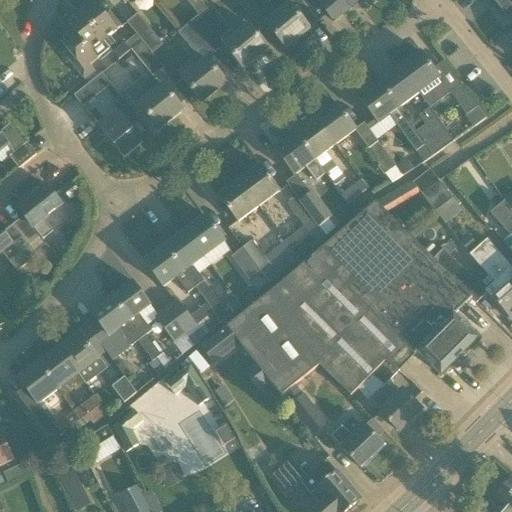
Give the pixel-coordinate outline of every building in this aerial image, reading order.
[(184,0),(198,16),(202,14),(209,7),(202,0),(184,0)] [(248,0),(244,0),(239,4),(252,20),(260,14),(248,0)] [(271,0),(267,3),(277,15),(266,25),(285,49),(309,30),(293,11),(302,3),(301,2),(299,0),(271,0)] [(320,0),(317,2),(321,8),(334,23),(358,4),(360,7),(368,0),(320,0)] [(501,17),(503,15),(506,19),(511,13),(511,0),(491,0),(495,4),(492,6),(501,17)] [(85,4),(78,10),(108,48),(114,44),(110,38),(121,29),(109,14),(105,17),(94,3),(88,8),(85,4)] [(67,25),(70,29),(97,62),(98,61),(98,60),(109,51),(108,49),(108,48),(78,10),(70,17),(73,20),(67,25)] [(220,36),(202,14),(198,16),(190,23),(209,45),(220,36)] [(136,36),(141,42),(157,61),(168,52),(137,15),(126,24),(136,36)] [(243,70),(267,51),(244,22),(220,41),(243,70)] [(209,45),(190,23),(177,34),(195,56),(209,45)] [(97,62),(70,29),(63,35),(66,38),(60,43),(71,57),(68,60),(84,81),(95,73),(91,67),(97,62)] [(130,52),(131,51),(130,51),(141,42),(136,36),(124,45),(130,52)] [(52,38),(47,44),(53,49),(58,43),(52,38)] [(130,51),(131,51),(153,78),(163,69),(157,61),(141,42),(130,51)] [(119,62),(130,52),(124,45),(113,54),(119,62)] [(420,53),(399,68),(419,96),(429,108),(444,96),(443,84),(420,53)] [(202,104),(225,85),(202,57),(192,65),(194,69),(181,78),(202,104)] [(399,68),(379,84),(399,110),(419,96),(399,68)] [(74,97),(83,108),(110,86),(102,75),(74,97)] [(144,78),(125,93),(137,108),(140,106),(159,131),(183,112),(162,85),(161,86),(157,80),(149,86),(144,78)] [(399,110),(379,84),(358,99),(378,126),(389,117),(416,153),(423,164),(433,158),(432,157),(415,133),(399,110)] [(449,94),(466,116),(467,116),(475,127),(485,119),(461,85),(449,94)] [(336,105),(316,120),(336,147),(356,132),(336,105)] [(425,126),(415,133),(432,157),(453,142),(429,109),(418,117),(425,126)] [(99,128),(124,159),(142,144),(117,113),(99,128)] [(316,162),(325,175),(334,186),(344,179),(326,154),(336,147),(316,120),(295,135),(316,162)] [(0,151),(6,146),(13,154),(8,158),(19,171),(37,157),(27,145),(26,146),(9,126),(0,133),(0,151)] [(316,182),(325,175),(316,162),(295,135),(274,151),(294,178),(306,169),(316,182)] [(340,154),(360,181),(361,181),(368,189),(395,167),(378,143),(367,151),(379,167),(368,176),(347,148),(340,154)] [(401,162),(395,167),(403,178),(413,171),(409,164),(401,162)] [(259,166),(239,182),(259,209),(280,194),(259,166)] [(412,184),(419,193),(435,213),(452,200),(429,171),(412,184)] [(361,181),(360,181),(342,196),(349,205),(368,189),(361,181)] [(259,209),(239,182),(218,197),(238,225),(259,209)] [(62,190),(70,201),(79,194),(70,183),(62,190)] [(24,217),(13,225),(29,246),(40,237),(43,239),(52,232),(43,220),(60,206),(44,185),(16,208),(24,217)] [(298,203),(311,220),(313,219),(320,228),(332,219),(312,192),(298,203)] [(511,192),(502,199),(504,203),(511,213),(511,192)] [(504,243),(511,252),(511,213),(504,203),(490,214),(510,238),(504,243)] [(281,398),(295,386),(319,366),(350,397),(358,390),(387,360),(399,371),(417,353),(440,376),(477,339),(454,316),(472,299),(461,288),(434,260),(433,260),(375,204),(226,328),(239,345),(253,363),(263,376),(281,398)] [(185,232),(205,259),(225,244),(205,217),(185,232)] [(319,229),(320,228),(313,219),(311,220),(284,242),(291,250),(309,236),(316,245),(326,237),(319,229)] [(29,246),(13,225),(3,234),(0,230),(0,253),(1,253),(17,273),(37,257),(35,254),(29,246)] [(195,289),(206,305),(213,313),(221,307),(203,283),(204,283),(193,268),(205,259),(185,232),(164,247),(195,289)] [(467,236),(459,242),(469,253),(476,247),(467,236)] [(487,241),(479,248),(511,286),(511,269),(487,241)] [(252,242),(243,249),(262,274),(291,250),(284,242),(265,258),(252,242)] [(45,246),(35,254),(37,257),(51,274),(61,267),(45,246)] [(187,295),(195,289),(164,247),(143,262),(164,290),(177,280),(187,295)] [(511,318),(511,286),(479,248),(469,256),(494,285),(485,293),(510,321),(511,318)] [(262,274),(243,249),(231,258),(250,284),(262,274)] [(443,250),(434,260),(461,288),(471,278),(443,250)] [(132,283),(111,298),(141,339),(137,342),(137,343),(144,352),(153,346),(146,337),(152,332),(148,327),(156,321),(174,345),(186,336),(166,309),(157,316),(132,283)] [(85,325),(88,328),(106,353),(124,340),(131,348),(137,343),(137,342),(141,339),(111,298),(90,314),(94,318),(85,325)] [(234,299),(225,307),(231,315),(241,307),(234,299)] [(6,310),(13,319),(23,310),(16,301),(6,310)] [(177,301),(166,309),(186,336),(193,346),(210,334),(204,326),(210,322),(207,318),(213,313),(206,305),(189,317),(177,301)] [(212,366),(239,345),(226,328),(226,327),(199,348),(212,366)] [(88,328),(59,350),(79,376),(78,376),(84,384),(104,369),(99,361),(100,361),(98,359),(106,353),(88,328)] [(153,346),(144,352),(152,363),(161,356),(153,346)] [(59,350),(38,365),(58,392),(78,376),(79,376),(59,350)] [(387,360),(358,390),(399,433),(421,411),(402,391),(391,402),(380,390),(399,371),(387,360)] [(253,363),(242,372),(252,385),(263,376),(253,363)] [(58,392),(38,365),(17,380),(20,384),(9,393),(48,446),(60,437),(38,406),(58,392)] [(111,388),(122,406),(136,397),(125,380),(111,388)] [(221,385),(213,391),(223,406),(232,401),(221,385)] [(295,386),(281,398),(312,438),(328,426),(295,386)] [(91,422),(93,425),(107,415),(101,406),(94,397),(73,413),(80,422),(82,420),(86,425),(91,422)] [(341,448),(360,469),(383,448),(363,426),(361,428),(354,420),(344,430),(341,427),(331,437),(341,448)] [(116,431),(122,447),(141,440),(135,424),(116,431)] [(77,444),(82,451),(97,446),(111,437),(113,436),(106,426),(77,444)] [(0,468),(13,462),(0,435),(0,468)] [(310,511),(348,511),(360,502),(326,461),(312,473),(306,466),(302,470),(293,459),(272,476),(288,495),(300,484),(318,505),(310,511)] [(157,471),(165,489),(182,481),(174,463),(157,471)] [(72,473),(59,480),(67,497),(81,490),(72,473)] [(89,503),(97,499),(87,477),(79,480),(89,503)] [(492,511),(511,511),(511,480),(510,482),(508,483),(506,483),(505,484),(504,486),(503,487),(503,488),(502,490),(502,491),(493,502),(498,506),(492,511)] [(118,497),(125,511),(149,511),(136,487),(118,497)]
